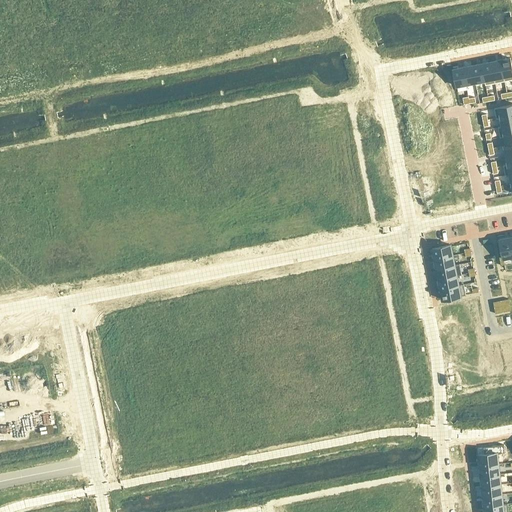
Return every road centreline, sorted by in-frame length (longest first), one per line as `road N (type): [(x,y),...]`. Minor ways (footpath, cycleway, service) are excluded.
road 1 (residential): [(413,233),(62,301)]
road 2 (residential): [(413,233),(435,348),(448,511)]
road 3 (residential): [(62,301),(94,463)]
